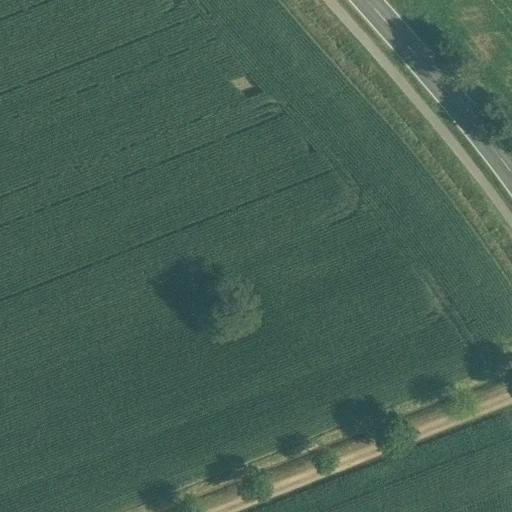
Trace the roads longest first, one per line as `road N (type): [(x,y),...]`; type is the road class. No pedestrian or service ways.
road 1 (track): [(511,398),(220,511)]
road 2 (secondary): [(511,167),(373,0)]
